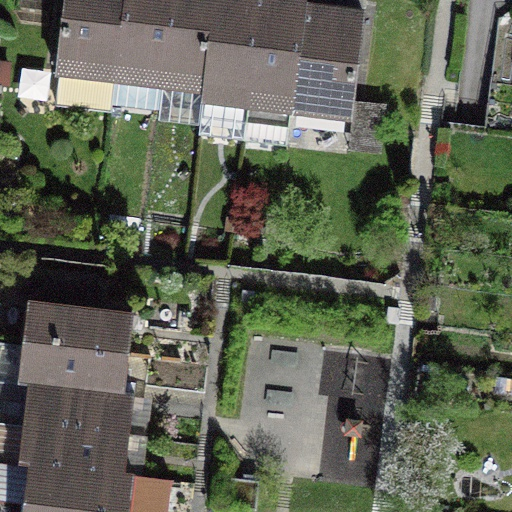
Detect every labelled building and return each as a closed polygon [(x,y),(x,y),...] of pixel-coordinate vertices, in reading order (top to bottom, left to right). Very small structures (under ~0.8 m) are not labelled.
[(115,79),(124,0),(66,0),(53,104),(111,111),(115,79)] [(160,85),(170,0),(124,0),(115,79),(160,85)] [(170,0),(160,85),(204,90),(214,0),(170,0)] [(202,100),(246,105),(259,0),(214,0),(204,90),(202,100)] [(259,0),(246,105),(291,110),(304,8),(304,0),(259,0)] [(304,8),(291,110),(352,118),(364,16),(304,8)] [(23,344),(128,356),(133,315),(28,303),(23,344)] [(29,384),(124,395),(128,356),(23,344),(19,383),(29,384)] [(24,423),(129,435),(134,396),(124,395),(29,384),(24,423)] [(20,463),(125,475),(129,435),(24,423),(20,463)] [(0,501),(23,505),(86,511),(129,511),(134,476),(125,475),(20,463),(0,461),(0,501)]
